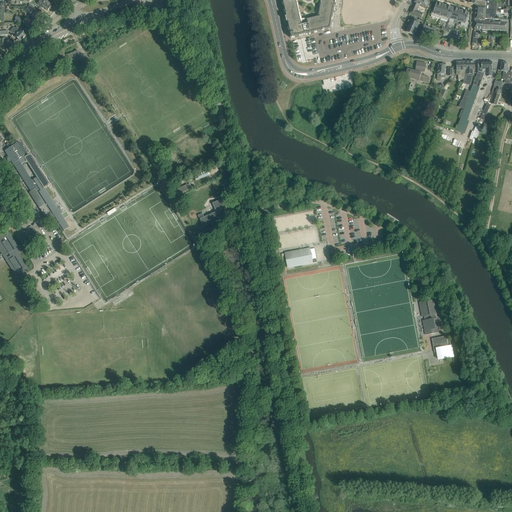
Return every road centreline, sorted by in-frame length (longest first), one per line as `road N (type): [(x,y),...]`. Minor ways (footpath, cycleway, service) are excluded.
road 1 (unclassified): [(435,295),(411,245),(361,216),(316,201),(247,211),(202,46),(167,24),(155,5)]
road 2 (track): [(305,511),(247,211)]
road 3 (track): [(510,112),(486,239),(510,277)]
road 4 (track): [(0,366),(23,430),(22,511)]
